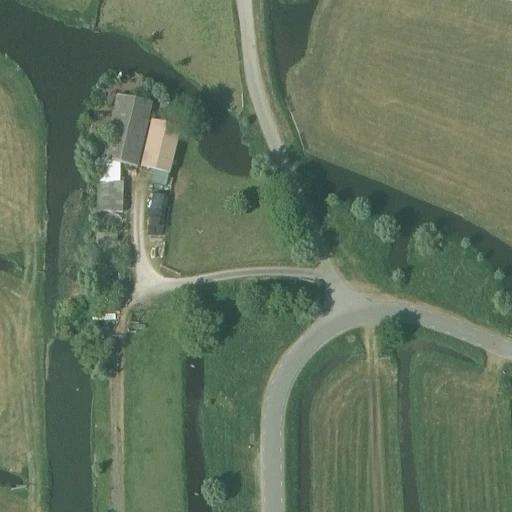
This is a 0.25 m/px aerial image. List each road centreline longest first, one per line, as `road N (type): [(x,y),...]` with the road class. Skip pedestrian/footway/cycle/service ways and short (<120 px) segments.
road 1 (track): [(330,278),(256,94),(243,0)]
road 2 (track): [(117,511),(118,318),(148,290)]
road 3 (unclassified): [(274,511),(273,409),(283,377),(301,349),(346,314)]
road 4 (unclassified): [(511,350),(425,315),(346,314)]
